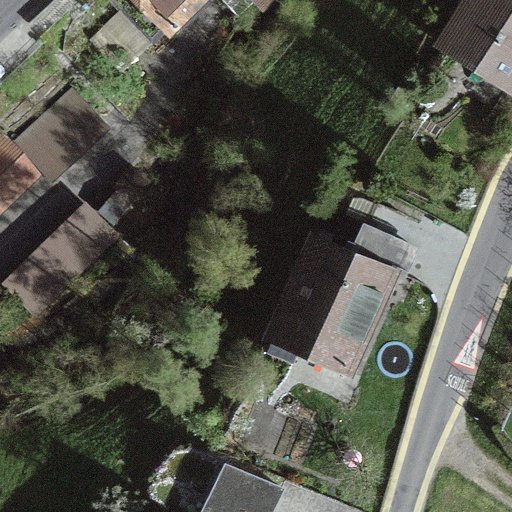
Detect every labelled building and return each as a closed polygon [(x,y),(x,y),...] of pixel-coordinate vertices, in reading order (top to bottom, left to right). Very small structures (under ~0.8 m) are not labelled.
[(108,0),(166,56),(221,0),(237,0),(262,24),(285,0),(108,0)] [(511,0),(460,0),(434,48),(511,91),(511,0)] [(0,196),(32,167),(0,132),(0,196)] [(85,213),(11,277),(34,303),(109,239),(85,213)] [(405,268),(314,232),(269,344),(360,380),(405,268)] [(201,511),(272,511),(290,473),(230,447),(201,511)]
